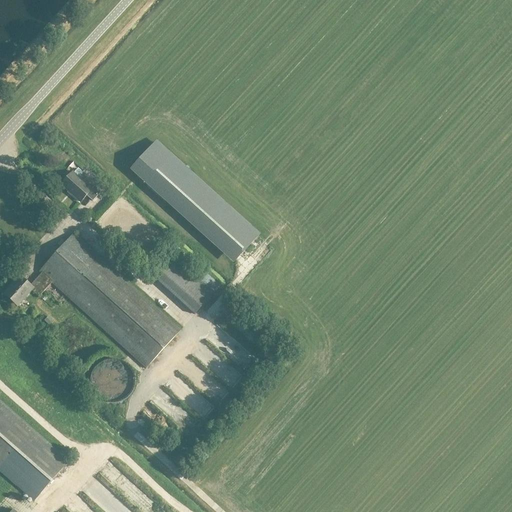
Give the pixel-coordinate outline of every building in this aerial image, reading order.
[(258,236),(156,143),(131,171),(146,184),(154,175),(242,254),(258,236)] [(72,173),(61,185),(80,202),(86,196),(92,201),(101,192),(94,186),(91,190),(72,173)] [(146,368),(180,330),(73,234),(39,272),(41,274),(51,283),(146,368)] [(194,315),(213,294),(173,257),(154,278),(194,315)] [(30,264),(24,266),(28,276),(33,273),(30,264)] [(51,283),(41,274),(30,286),(21,277),(11,289),(9,287),(4,294),(17,306),(31,290),(38,297),(51,283)] [(226,352),(234,343),(216,326),(213,329),(215,331),(210,337),(226,352)] [(214,376),(225,385),(233,375),(222,366),(214,376)] [(107,387),(100,390),(103,398),(126,389),(122,379),(117,381),(115,375),(104,380),(107,387)] [(161,409),(171,396),(160,387),(150,400),(161,409)] [(212,387),(207,393),(215,401),(221,395),(212,387)] [(162,412),(183,435),(197,422),(175,399),(162,412)] [(0,471),(34,501),(69,462),(0,400),(0,471)] [(98,503),(108,511),(123,511),(125,510),(111,498),(108,503),(102,498),(98,503)] [(158,511),(148,503),(139,511),(158,511)]
